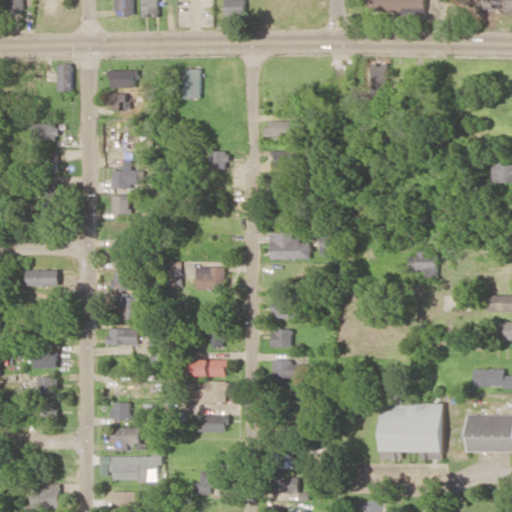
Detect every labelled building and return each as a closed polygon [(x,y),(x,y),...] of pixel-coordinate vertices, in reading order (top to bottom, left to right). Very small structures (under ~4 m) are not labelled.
[(26,0),(10,0),(11,11),(26,11),(26,0)] [(60,0),(43,0),(44,15),(61,15),(60,0)] [(135,0),(117,0),(118,15),(136,14),(135,0)] [(160,0),(144,0),(145,15),(161,14),(160,0)] [(227,0),(228,15),(248,14),(247,0),(227,0)] [(428,9),(428,0),(376,0),(376,10),(428,9)] [(511,0),(482,0),(483,8),(511,8),(511,0)] [(62,90),(75,90),(75,64),(61,64),(62,90)] [(375,64),(374,95),(391,95),(391,64),(375,64)] [(204,68),(187,68),(186,97),(203,98),(204,68)] [(112,87),(139,87),(139,69),(112,69),(112,87)] [(109,94),(110,108),(134,108),(133,93),(109,94)] [(295,120),(270,119),(270,135),(294,135),(295,120)] [(35,122),(35,139),(60,139),(60,122),(35,122)] [(276,149),(276,165),(302,165),(303,150),(276,149)] [(39,164),(60,163),(60,150),(39,150),(39,164)] [(213,168),(230,168),(231,150),(214,150),(213,168)] [(494,181),(511,181),(511,158),(494,159),(494,181)] [(114,186),(145,186),(144,169),(114,169),(114,186)] [(278,197),(294,197),(295,176),(278,175),(278,197)] [(114,212),(132,212),(132,195),(114,195),(114,212)] [(279,224),(294,225),(295,201),(280,201),(279,224)] [(275,258),(314,257),(313,239),(296,239),(296,231),(274,232),(275,258)] [(439,277),(440,253),(431,253),(431,249),(421,249),(420,256),(413,256),(413,270),(429,270),(428,277),(439,277)] [(200,287),(228,288),(229,266),(200,265),(200,287)] [(30,269),(30,285),(63,285),(62,268),(30,269)] [(116,290),(136,289),(136,271),(116,272),(116,290)] [(491,310),(511,309),(511,293),(490,294),(491,310)] [(138,318),(138,310),(143,310),(144,296),(122,296),(122,318),(138,318)] [(303,316),(303,301),(277,301),(277,316),(303,316)] [(511,337),(511,320),(503,321),(503,338),(511,337)] [(227,345),(226,321),(207,322),(208,334),(215,334),(215,346),(227,345)] [(141,343),(141,327),(112,327),(112,344),(141,343)] [(275,345),(296,346),(296,329),(276,328),(275,345)] [(38,366),(60,367),(61,349),(38,349),(38,366)] [(229,375),(230,359),(195,358),(195,375),(229,375)] [(279,376),(306,376),(306,363),(296,363),(296,359),(279,359),(279,376)] [(507,367),(477,367),(476,385),(511,385),(511,374),(507,374),(507,367)] [(41,375),(40,392),(62,393),(63,376),(41,375)] [(193,379),(192,400),(231,401),(231,380),(193,379)] [(60,420),(60,401),(29,401),(28,419),(60,420)] [(133,401),(117,401),(118,409),(115,409),(115,419),(134,418),(133,401)] [(447,402),(386,402),(385,449),(446,451),(447,402)] [(470,450),(511,450),(511,413),(470,413),(470,450)] [(202,430),(230,430),(230,414),(202,415),(202,430)] [(130,449),(130,443),(144,442),(143,426),(116,427),(117,450),(130,449)] [(115,455),(115,479),(151,479),(151,469),(165,469),(164,455),(115,455)] [(212,493),(212,486),(226,486),(226,469),(201,469),(201,493),(212,493)] [(301,476),(284,476),(284,492),(302,492),(301,476)] [(63,507),(63,482),(35,483),(35,507),(63,507)] [(114,507),(143,506),(142,490),(113,490),(114,507)]
